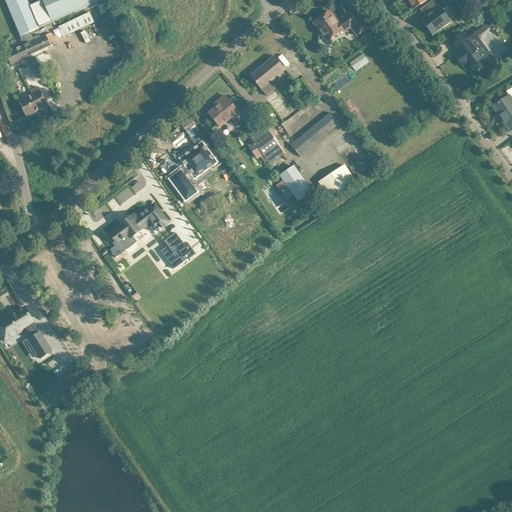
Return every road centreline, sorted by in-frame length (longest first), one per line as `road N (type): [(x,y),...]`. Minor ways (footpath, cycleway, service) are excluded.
road 1 (unclassified): [(33,235),(271,15)]
road 2 (residential): [(460,107),(379,0)]
road 3 (unclassified): [(33,235),(0,106)]
